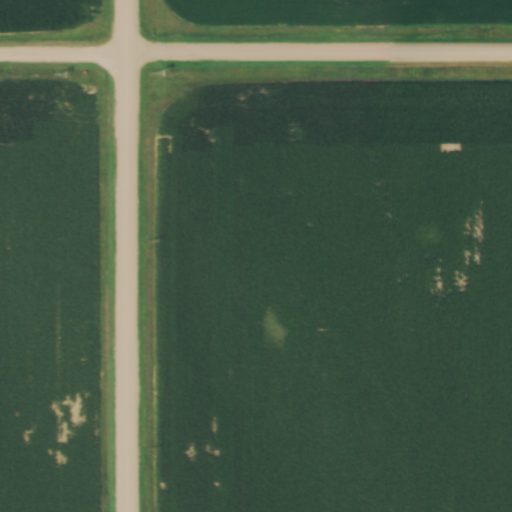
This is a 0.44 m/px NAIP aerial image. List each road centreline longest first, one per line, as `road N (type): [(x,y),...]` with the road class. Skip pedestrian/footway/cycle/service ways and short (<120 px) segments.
road 1 (residential): [(0,58),(511,54)]
road 2 (residential): [(127,511),(126,57)]
